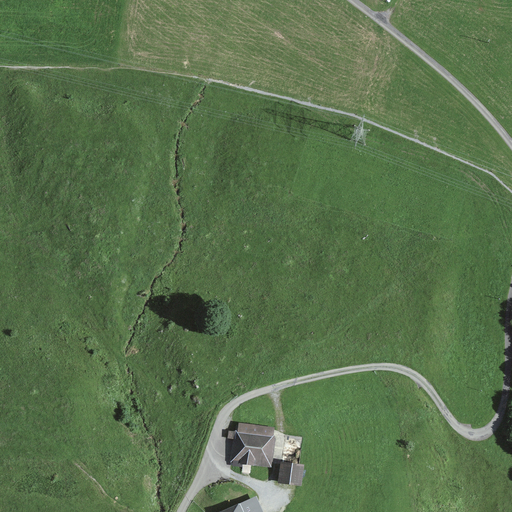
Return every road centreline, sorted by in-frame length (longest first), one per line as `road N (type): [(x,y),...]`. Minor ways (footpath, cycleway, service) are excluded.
road 1 (track): [(511,299),(505,388),(485,436),(464,434),(427,385),(405,370),(384,367),(263,393),(231,405),(183,511)]
road 2 (track): [(351,0),(419,54),(511,149)]
